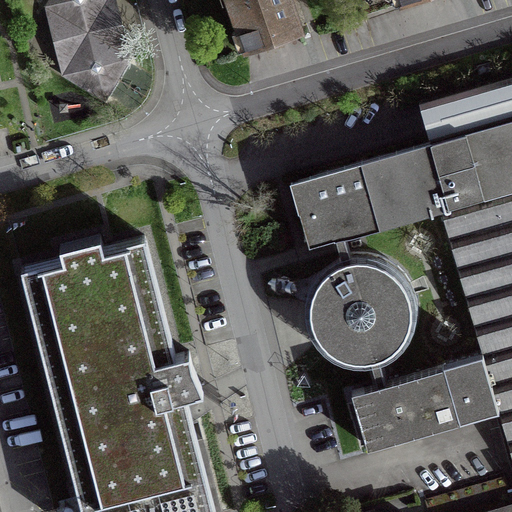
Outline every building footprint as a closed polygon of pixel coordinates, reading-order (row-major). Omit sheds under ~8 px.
[(103,99),(126,60),(110,0),(50,0),(46,7),(64,75),(103,99)] [(227,0),(246,50),(300,31),(288,0),(227,0)] [(401,4),(413,0),(355,0),(362,17),(401,3),(401,4)] [(308,246),(439,208),(511,187),(511,118),(289,182),(308,246)] [(511,511),(511,187),(439,208),(481,356),(443,367),(442,366),(384,383),(377,358),(385,354),(392,349),(397,344),(402,337),(406,329),(409,321),(410,312),(409,304),(408,296),(405,288),(400,281),(396,275),(390,270),(383,266),(376,262),(368,260),(356,260),(343,262),(332,268),(322,276),(314,287),(310,299),(308,311),(310,324),(314,333),(319,341),(325,348),(333,353),(341,358),(350,360),(359,361),(369,360),(376,385),(350,392),(366,448),(393,440),(394,446),(410,441),(408,436),(459,421),(458,418),(496,407),(511,461),(511,506),(511,507),(503,479),(424,501),(427,511),(511,511)] [(194,391),(200,388),(190,365),(188,352),(173,356),(143,236),(102,247),(99,236),(58,246),(61,257),(20,268),(81,511),(213,511),(183,396),(194,391)]
